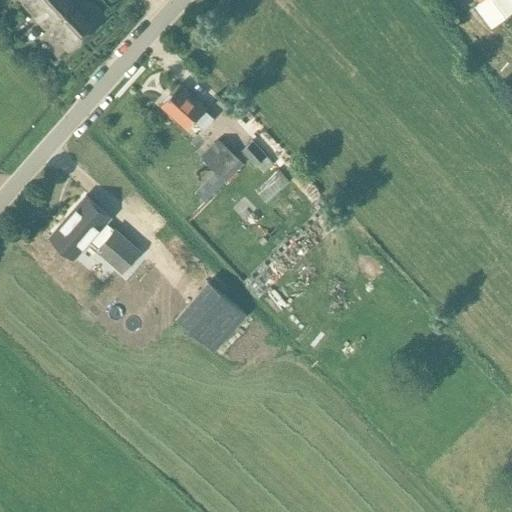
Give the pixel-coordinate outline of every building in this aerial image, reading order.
[(21,0),(67,50),(106,14),(92,0),(21,0)] [(194,121),(203,129),(213,119),(204,110),(205,109),(179,84),(161,104),(187,129),(194,121)] [(274,164),(253,140),(242,150),(263,173),(274,164)] [(278,168),(254,190),(266,203),(290,181),(278,168)] [(94,250),(122,274),(142,251),(115,228),(114,229),(106,222),(111,217),(86,195),(50,237),(75,258),(89,241),(96,247),(94,250)] [(175,317),(215,351),(248,315),(223,292),(225,290),(213,279),(210,282),(208,280),(175,317)]
